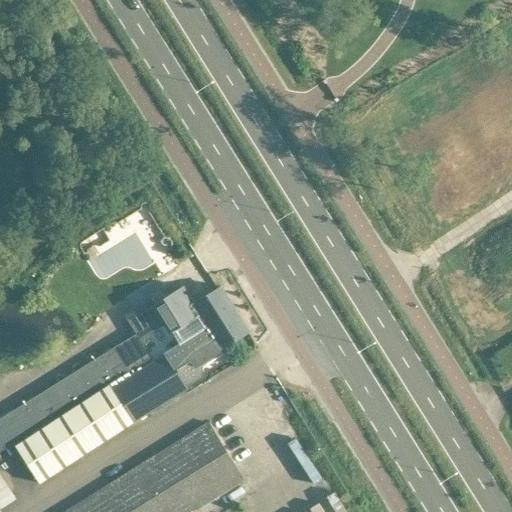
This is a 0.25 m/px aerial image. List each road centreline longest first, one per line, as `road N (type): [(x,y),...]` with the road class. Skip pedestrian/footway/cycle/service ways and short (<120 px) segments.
road 1 (primary): [(495,511),(175,0)]
road 2 (unclassified): [(81,0),(400,511)]
road 3 (primary): [(123,0),(441,511)]
road 4 (unclassified): [(511,470),(218,0)]
road 5 (unknown): [(245,380),(327,511)]
